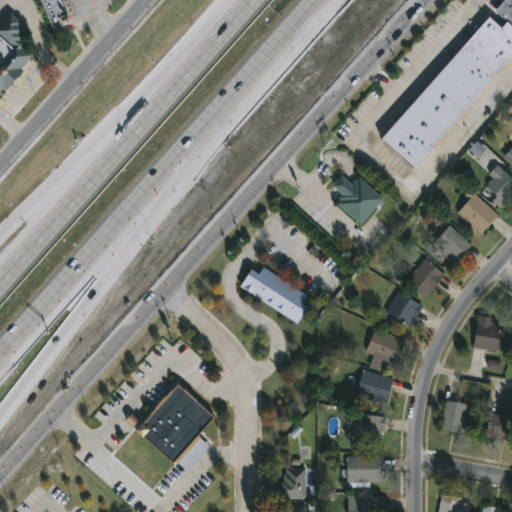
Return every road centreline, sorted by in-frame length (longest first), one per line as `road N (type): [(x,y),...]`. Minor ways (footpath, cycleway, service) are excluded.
road 1 (secondary): [(0,475),(414,9)]
road 2 (motorway): [(0,417),(234,97)]
road 3 (motorway): [(253,0),(0,286)]
road 4 (motorway): [(0,361),(234,97)]
road 5 (motorway): [(239,0),(0,239)]
road 6 (residential): [(511,255),(430,365),(421,401),(419,511)]
road 7 (residential): [(167,292),(244,382),(248,511)]
road 8 (secondary): [(147,0),(0,170)]
road 9 (motorway): [(234,97),(320,0)]
